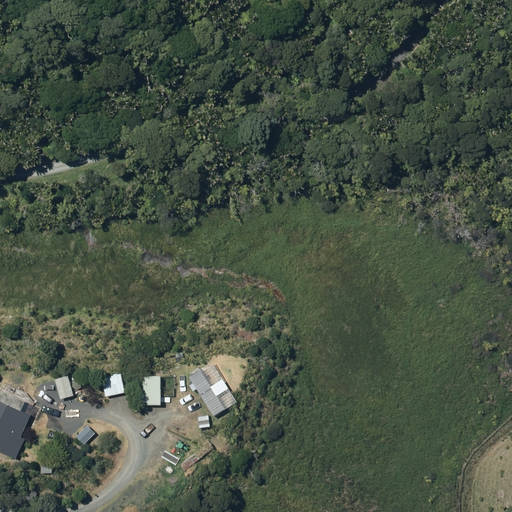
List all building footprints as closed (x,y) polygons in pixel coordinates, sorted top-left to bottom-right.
[(122,372),(102,379),(107,396),(127,389),(122,372)] [(132,372),(132,386),(143,386),(143,372),(132,372)] [(75,397),(68,376),(55,380),(61,401),(75,397)] [(0,453),(16,460),(25,440),(21,438),(31,416),(21,412),(26,403),(2,392),(0,395),(0,453)] [(209,413),(198,415),(200,430),(211,429),(209,413)]
